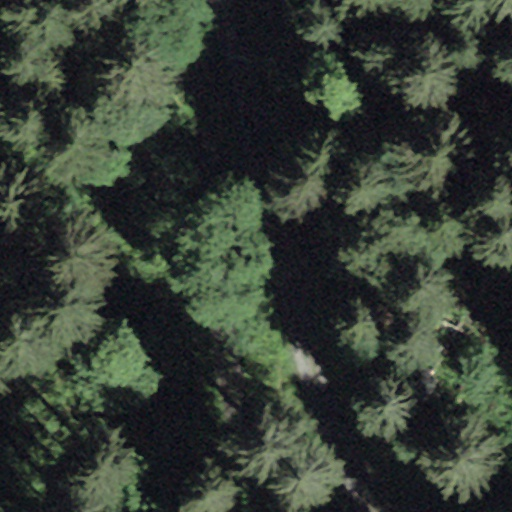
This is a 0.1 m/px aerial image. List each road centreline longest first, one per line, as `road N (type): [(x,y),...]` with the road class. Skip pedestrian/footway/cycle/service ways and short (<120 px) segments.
road 1 (track): [(369,511),(307,369),(239,74),(214,0)]
road 2 (track): [(261,511),(213,285),(195,24),(209,0)]
